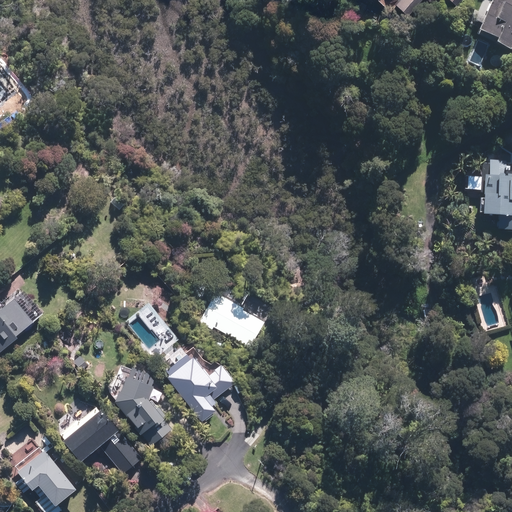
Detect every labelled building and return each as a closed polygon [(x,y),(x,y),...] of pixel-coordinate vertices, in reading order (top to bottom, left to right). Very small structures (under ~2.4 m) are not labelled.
[(396,0),(393,3),(404,14),(416,0),(396,0)] [(508,51),(511,42),(511,0),(491,0),(476,31),(494,40),(492,43),(508,51)] [(511,179),(510,180),(510,176),(504,175),(505,161),(488,160),(487,176),(482,176),(479,216),(497,217),(496,230),(511,231),(511,179)] [(210,328),(212,325),(247,346),(262,319),(239,306),(240,305),(212,289),(194,319),(210,328)] [(0,357),(28,336),(25,332),(41,319),(22,297),(7,309),(0,314),(0,357)] [(99,356),(100,356),(101,355),(102,355),(103,355),(104,354),(105,353),(106,352),(107,350),(107,349),(107,348),(107,346),(107,345),(106,344),(105,342),(104,341),(103,341),(102,340),(100,340),(99,339),(98,339),(96,340),(95,340),(94,341),(93,342),(92,343),(91,345),(91,346),(91,347),(91,349),(91,350),(92,351),(93,353),(94,354),(95,355),(96,355),(97,356),(99,356)] [(167,373),(163,375),(200,419),(213,409),(208,403),(213,400),(212,398),(234,380),(220,363),(207,373),(202,367),(200,368),(188,354),(186,356),(182,351),(163,367),(167,373)] [(150,383),(123,373),(117,389),(116,388),(112,400),(133,424),(132,425),(138,433),(139,432),(149,444),(169,427),(160,415),(162,413),(155,404),(152,407),(145,398),(150,383)] [(77,459),(97,442),(121,471),(140,456),(115,427),(114,428),(97,406),(58,438),(77,459)] [(72,486),(40,447),(13,469),(20,477),(14,482),(22,491),(29,485),(39,496),(34,500),(43,511),(55,511),(60,508),(54,501),(72,486)]
